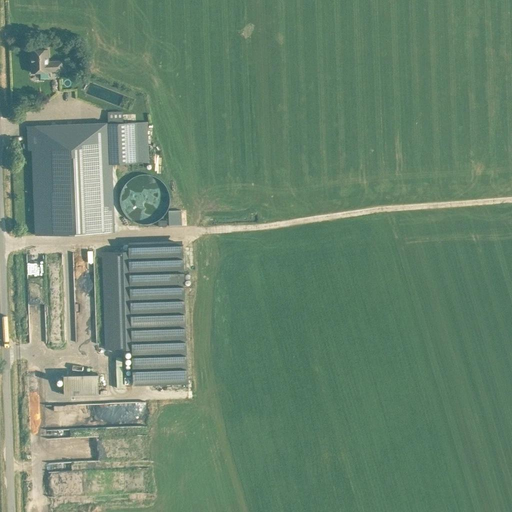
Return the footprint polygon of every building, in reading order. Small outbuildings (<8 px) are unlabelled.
[(48,61),(48,57),(48,49),(31,50),(32,72),(49,72),(49,71),(63,71),(62,61),(48,61)] [(122,111),(108,111),(108,124),(110,163),(149,162),(147,123),(123,123),(122,111)] [(35,168),(38,234),(48,233),(81,232),(85,232),(102,231),(99,142),(81,142),(77,142),(77,125),(56,125),(44,126),(39,126),(38,126),(28,126),(28,142),(29,150),(31,150),(34,150),(35,162),(32,162),(29,162),(29,168),(32,168),(35,168)] [(170,201),(170,199),(170,197),(169,194),(169,192),(168,190),(167,188),(166,186),(165,185),(164,183),(162,181),(161,180),(159,178),(157,177),(155,176),(153,175),(151,175),(149,174),(147,174),(145,174),(143,174),(141,174),(138,175),(136,175),(134,176),(132,177),(131,178),(129,180),(127,181),(126,183),(125,184),(123,186),(122,188),(122,190),(121,192),(120,194),(120,197),(120,199),(120,201),(120,203),(121,205),(122,207),(122,209),(123,211),(125,213),(126,215),(127,216),(129,218),(131,219),(132,220),(134,221),(136,222),(138,223),(141,223),(143,223),(145,224),(147,223),(149,223),(151,223),(153,222),(155,221),(157,220),(159,219),(161,218),(162,216),(164,215),(165,213),(166,211),(167,209),(168,207),(169,205),(169,203),(170,201)] [(181,225),(181,223),(181,210),(178,210),(169,210),(169,226),(181,225)] [(129,251),(104,251),(107,349),(132,349),(134,385),(187,383),(186,347),(182,249),(182,244),(129,246),(129,251)] [(40,258),(30,258),(30,271),(48,271),(48,263),(40,263),(40,258)] [(73,394),(97,394),(97,372),(61,373),(62,403),(73,403),(73,394)]
